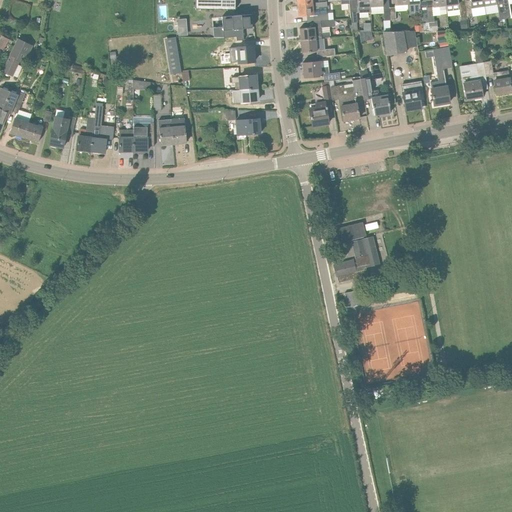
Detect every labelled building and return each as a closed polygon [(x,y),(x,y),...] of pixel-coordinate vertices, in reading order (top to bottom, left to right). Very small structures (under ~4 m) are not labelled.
[(196,0),(196,7),(235,8),(235,0),(196,0)] [(352,32),(357,32),(357,30),(356,23),(357,23),(356,13),(370,13),(369,0),(357,0),(357,1),(349,1),(349,4),(352,32)] [(390,20),(389,8),(388,0),(369,0),(370,13),(371,14),(383,14),(384,21),(390,20)] [(421,11),(422,23),(429,22),(426,0),(419,1),(419,0),(406,0),(407,4),(419,3),(420,11),(421,11)] [(437,31),(436,22),(434,22),(433,9),(434,9),(434,7),(446,6),(444,0),(425,0),(426,0),(429,22),(430,30),(436,31),(437,31)] [(444,0),(446,6),(458,4),(460,19),(466,18),(463,0),(444,0)] [(471,9),(484,7),(482,0),(463,0),(466,18),(472,17),(471,9)] [(482,0),(484,7),(497,5),(498,14),(504,13),(501,0),(482,0)] [(501,0),(504,13),(510,12),(508,0),(501,0)] [(328,20),(326,2),(318,3),(312,3),(297,4),(298,16),(306,16),(307,22),(320,21),(328,20)] [(243,29),(252,28),(251,15),(251,14),(244,15),(222,17),(222,27),(223,37),(223,38),(235,37),(236,41),(244,40),(243,29)] [(188,33),(188,17),(179,17),(179,33),(188,33)] [(320,21),(320,26),(299,28),(300,40),(330,38),(329,27),(334,27),(333,20),(328,20),(320,21)] [(407,52),(403,31),(383,32),(388,55),(407,52)] [(449,47),(446,31),(437,31),(436,31),(439,49),(449,47)] [(0,49),(3,51),(9,39),(1,35),(0,37),(0,49)] [(167,38),(173,74),(182,73),(176,37),(167,38)] [(317,51),(316,45),(331,44),(330,38),(300,40),(301,53),(317,51)] [(17,39),(2,71),(13,76),(20,61),(24,64),(33,46),(17,39)] [(238,63),(254,62),(253,46),(229,49),(229,54),(230,63),(238,62),(238,63)] [(441,104),(449,103),(443,69),(452,68),(449,47),(439,49),(432,50),(438,81),(430,83),(433,105),(435,105),(441,103),(441,104)] [(334,49),(318,50),(319,57),(335,56),(334,49)] [(479,77),(485,76),(483,63),(481,50),(474,51),(476,64),(459,67),(462,84),(463,84),(466,100),(482,97),(479,77)] [(324,82),(329,81),(333,81),(345,79),(344,73),(339,73),(329,74),(328,67),(320,68),(319,61),(302,62),(304,78),(321,77),(323,76),(324,82)] [(493,73),(491,61),(483,63),(485,76),(492,75),(493,80),(496,95),(511,92),(507,71),(493,73)] [(73,64),(71,72),(83,74),(84,68),(78,67),(79,65),(73,64)] [(191,89),(189,70),(183,71),(185,90),(191,89)] [(231,83),(235,83),(235,90),(257,88),(256,80),(255,80),(255,75),(231,77),(231,83)] [(360,79),(363,94),(370,93),(367,78),(360,79)] [(329,81),(330,85),(331,97),(338,96),(343,121),(359,118),(354,95),(363,94),(360,79),(352,80),(353,87),(344,88),(343,85),(334,87),(333,81),(329,81)] [(332,99),(331,97),(330,85),(321,86),(324,100),(332,99)] [(401,87),(405,110),(421,108),(417,90),(411,91),(410,85),(401,87)] [(11,111),(18,94),(1,88),(0,89),(0,129),(4,119),(8,120),(11,111)] [(235,90),(236,97),(233,98),(233,103),(257,101),(257,96),(257,88),(235,90)] [(24,94),(19,92),(18,94),(11,111),(17,113),(18,110),(24,94)] [(390,113),(387,94),(370,97),(374,116),(375,115),(389,112),(389,113),(390,113)] [(309,107),(309,109),(312,126),(313,126),(313,125),(320,124),(321,125),(328,124),(324,101),(314,102),(315,106),(309,107)] [(101,120),(103,104),(96,103),(94,119),(101,120)] [(43,121),(49,123),(52,113),(46,111),(43,121)] [(227,121),(235,120),(235,111),(222,113),(222,119),(227,119),(227,121)] [(54,115),(49,145),(63,148),(69,119),(54,115)] [(133,137),(133,151),(139,151),(139,150),(146,151),(147,151),(147,146),(154,146),(154,123),(153,123),(153,117),(133,117),(133,123),(133,130),(133,132),(133,137)] [(24,138),(28,123),(15,118),(9,133),(10,134),(10,133),(24,138)] [(171,119),(173,144),(181,143),(186,142),(185,127),(184,118),(178,119),(171,119)] [(87,119),(86,131),(93,132),(94,119),(92,119),(87,119)] [(158,120),(160,144),(165,144),(165,145),(173,144),(171,119),(158,120)] [(236,121),(236,135),(260,133),(259,119),(236,121)] [(38,143),(43,128),(28,123),(24,138),(37,142),(38,143)] [(133,151),(133,137),(133,132),(133,130),(119,130),(119,137),(119,151),(119,150),(126,150),(126,151),(133,151)] [(91,151),(92,137),(85,136),(78,135),(77,149),(84,150),(91,151)] [(106,138),(99,138),(92,137),(91,151),(97,152),(97,151),(104,152),(104,153),(106,138)] [(336,252),(347,248),(345,242),(366,237),(362,223),(331,230),(336,252)] [(352,279),(353,282),(368,278),(366,268),(369,267),(379,264),(372,237),(351,242),(357,265),(354,265),(353,260),(333,265),(336,277),(338,283),(352,279)] [(349,306),(352,306),(352,304),(361,302),(359,291),(350,292),(352,298),(347,299),(349,306)]
